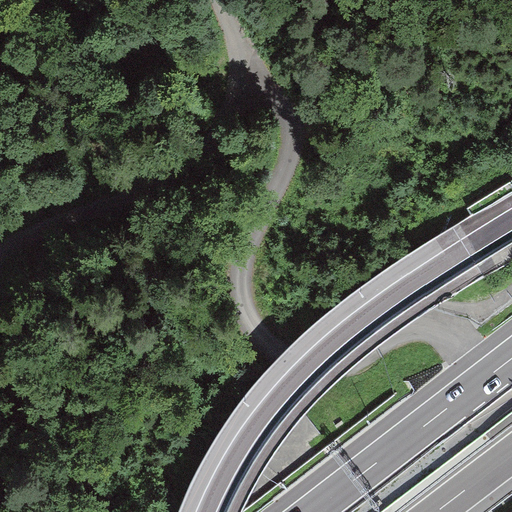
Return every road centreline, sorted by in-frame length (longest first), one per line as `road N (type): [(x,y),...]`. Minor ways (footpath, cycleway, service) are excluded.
road 1 (track): [(511,292),(479,308),(404,300),(332,356),(300,360),(273,351),(242,315),(239,284),(244,251),(290,145),(285,111),(251,77)]
road 2 (motorway): [(511,218),(305,365),(238,449),(206,511)]
road 3 (track): [(214,0),(251,77),(226,126),(175,175),(38,229),(0,259)]
road 4 (track): [(233,511),(279,431),(338,367),(410,311),(511,251)]
road 5 (motorway): [(511,358),(312,511)]
